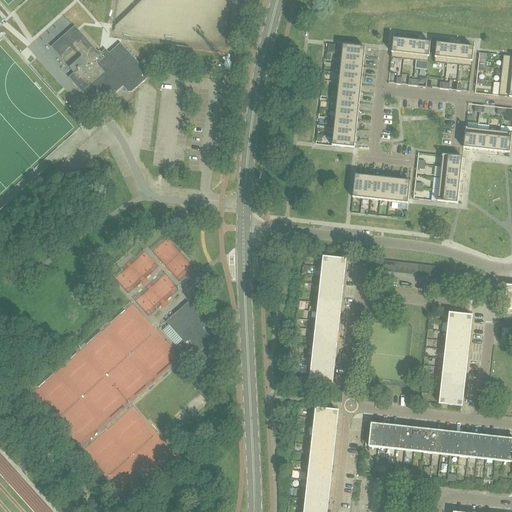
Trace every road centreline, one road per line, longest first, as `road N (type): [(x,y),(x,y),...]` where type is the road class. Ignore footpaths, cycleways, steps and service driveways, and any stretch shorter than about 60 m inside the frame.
road 1 (tertiary): [(255,511),(243,229)]
road 2 (residential): [(498,270),(429,248),(243,229)]
road 3 (tertiary): [(243,229),(254,107),(277,0)]
road 4 (residential): [(100,511),(0,398)]
road 5 (residential): [(481,422),(347,406)]
road 6 (residential): [(493,309),(360,295)]
